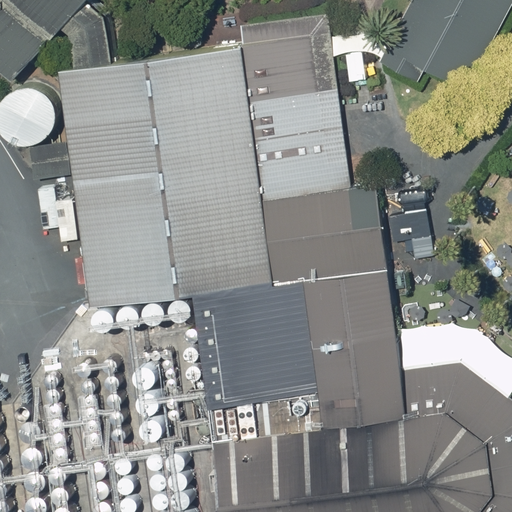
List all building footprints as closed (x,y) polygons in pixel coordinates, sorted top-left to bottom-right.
[(53,38),(10,0),(0,0),(0,65),(15,79),(53,38)] [(87,0),(10,0),(53,38),(87,0)] [(511,0),(414,0),(384,59),(419,78),(425,66),(470,89),(511,7),(511,0)] [(264,197),(353,186),(329,13),(241,25),(244,46),(264,197)] [(63,71),(95,304),(196,291),(275,280),(264,197),(244,46),(63,71)] [(11,88),(6,95),(5,97),(5,100),(4,103),(4,106),(4,108),(4,111),(4,114),(5,116),(6,119),(7,122),(8,124),(10,126),(11,128),(13,130),(15,132),(17,134),(20,135),(22,137),(25,138),(27,138),(30,139),(33,139),(36,139),(38,139),(41,139),(44,138),(46,137),(49,136),(51,135),(54,134),(56,132),(58,130),(60,128),(61,126),(63,123),(64,121),(65,118),(66,116),(66,113),(67,110),(67,107),(67,105),(66,102),(66,99),(65,97),(64,94),(62,92),(61,89),(59,87),(57,85),(55,83),(53,82),(51,80),(48,79),(46,78),(43,77),(40,77),(38,76),(35,76),(32,76),(29,77),(27,77),(24,78),(22,79),(19,81),(17,82),(15,84),(13,86),(11,88)] [(264,197),(275,280),(307,276),(390,265),(379,183),(353,186),(264,197)] [(323,389),(328,424),(410,413),(404,368),(393,287),(390,265),(307,276),(323,389)] [(275,280),(196,291),(211,404),(323,389),(307,276),(275,280)] [(164,353),(138,356),(147,433),(174,430),(164,353)] [(123,354),(78,360),(90,446),(134,440),(123,354)] [(478,511),(511,511),(511,396),(511,397),(462,360),(404,368),(410,413),(446,408),(488,439),(495,490),(478,511)] [(50,412),(22,416),(34,511),(81,511),(61,366),(44,368),(50,412)] [(22,511),(8,403),(0,404),(0,511),(22,511)] [(328,424),(218,440),(228,511),(478,511),(495,490),(488,439),(446,408),(410,413),(328,424)] [(203,511),(193,442),(150,448),(158,511),(203,511)] [(145,511),(137,450),(96,455),(103,511),(145,511)]
